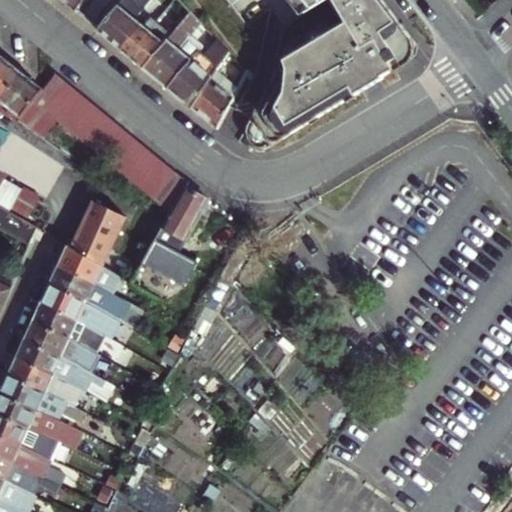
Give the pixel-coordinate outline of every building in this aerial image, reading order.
[(62,0),(75,11),(85,0),(62,0)] [(123,0),(98,29),(122,49),(143,24),(133,17),(147,0),(123,0)] [(294,0),(305,14),(326,0),(345,24),(283,62),(248,126),(247,128),(248,137),(250,141),(252,144),(255,146),(260,148),(269,147),(383,79),(382,77),(412,59),(392,27),(398,24),(380,0),(294,0)] [(172,35),(144,67),(168,87),(200,51),(203,48),(190,35),(202,22),(192,12),(172,35)] [(151,17),(143,24),(122,49),(144,67),(172,35),(151,17)] [(205,55),(221,67),(221,66),(231,52),(219,39),(205,55)] [(193,107),(213,78),(221,67),(205,55),(200,51),(168,87),(193,107)] [(232,75),(242,63),(231,52),(221,66),(232,75)] [(0,98),(1,99),(23,72),(1,54),(0,55),(0,98)] [(236,78),(242,84),(249,70),(245,66),(236,78)] [(23,72),(1,99),(0,100),(0,108),(18,121),(35,99),(44,88),(23,72)] [(35,99),(131,178),(143,188),(172,212),(186,187),(189,182),(56,72),(44,88),(35,99)] [(193,107),(219,129),(236,96),(213,78),(193,107)] [(22,191),(0,177),(0,204),(11,210),(22,191)] [(216,203),(186,187),(172,212),(144,262),(186,285),(199,261),(186,254),(194,241),(216,203)] [(25,189),(12,211),(25,219),(38,196),(25,189)] [(95,201),(73,247),(103,264),(126,215),(95,201)] [(0,204),(0,226),(31,243),(39,227),(25,219),(12,211),(11,210),(0,204)] [(70,245),(60,265),(110,290),(119,273),(103,264),(73,247),(70,245)] [(60,265),(52,284),(124,320),(126,321),(135,303),(110,290),(60,265)] [(0,307),(12,283),(0,277),(0,307)] [(124,320),(52,284),(44,302),(109,333),(116,337),(124,320)] [(109,333),(44,302),(36,320),(100,351),(109,333)] [(100,351),(36,320),(28,337),(95,369),(103,353),(100,351)] [(95,369),(28,337),(20,355),(77,381),(88,386),(92,377),(102,382),(105,374),(95,369)] [(77,381),(20,355),(11,373),(68,400),(77,381)] [(68,400),(11,373),(4,391),(62,418),(65,411),(85,420),(90,409),(68,400)] [(62,418),(4,391),(0,398),(0,410),(71,445),(78,448),(87,429),(62,418)] [(0,410),(0,432),(48,454),(63,461),(71,445),(0,410)] [(48,454),(0,432),(0,452),(64,481),(67,473),(45,462),(48,454)] [(64,481),(0,452),(0,475),(32,490),(37,480),(60,490),(64,481)] [(0,475),(0,495),(31,510),(39,493),(32,490),(0,475)] [(30,511),(31,510),(0,495),(0,511),(30,511)]
